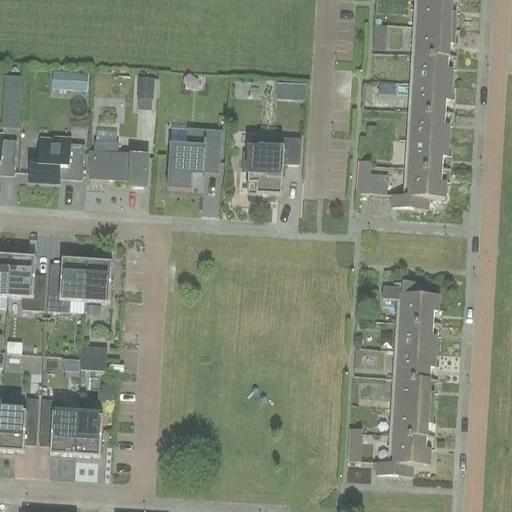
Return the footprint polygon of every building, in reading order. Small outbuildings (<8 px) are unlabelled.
[(416,0),(405,199),(393,198),(392,211),(429,214),(430,201),(446,202),(447,186),(443,186),(445,161),(449,161),(451,130),(447,129),(448,105),(452,105),(454,73),(450,73),(451,49),(456,49),(457,17),(453,17),(454,0),(416,0)] [(376,28),(375,40),(387,41),(388,29),(376,28)] [(139,81),(139,102),(154,102),(155,82),(139,81)] [(294,97),(308,99),(310,87),(296,85),(294,97)] [(191,194),(192,175),(202,175),(202,178),(204,178),(204,175),(219,176),(221,133),(187,131),(186,147),(170,146),(167,192),(191,194)] [(0,136),(0,172),(1,173),(1,178),(16,179),(18,144),(3,143),(4,137),(0,136)] [(57,143),(42,142),(40,168),(31,168),(30,184),(60,186),(61,176),(68,177),(68,182),(83,182),(85,148),(71,147),(72,141),(57,140),(57,143)] [(246,158),(245,174),(250,174),(249,197),(283,199),(285,169),(301,170),(303,142),(275,140),(275,150),(261,149),(260,154),(251,153),(251,158),(246,158)] [(97,146),(96,156),(93,155),(91,181),(131,184),(131,190),(147,191),(149,159),(118,157),(119,147),(97,146)] [(372,174),(372,166),(360,165),(359,173),(372,174)] [(371,182),(372,176),(372,174),(359,173),(359,181),(371,182)] [(372,176),(371,182),(371,190),(370,198),(388,199),(389,178),(372,176)] [(371,190),(371,182),(359,181),(358,189),(371,190)] [(371,190),(358,189),(358,197),(370,198),(371,190)] [(0,299),(9,300),(12,258),(0,257),(0,299)] [(12,258),(9,300),(24,301),(23,313),(45,314),(47,285),(36,284),(37,260),(12,258)] [(86,305),(88,263),(64,262),(62,286),(51,285),(49,315),(71,316),(71,304),(86,305)] [(113,265),(88,263),(86,305),(110,307),(113,265)] [(440,316),(441,299),(424,298),(425,286),(395,285),(395,290),(384,289),(383,302),(399,303),(389,467),(377,466),(377,479),(414,481),(415,468),(431,469),(432,453),(428,453),(429,428),(434,428),(436,397),(431,396),(432,372),(437,372),(439,341),(434,341),(435,315),(440,316)] [(109,352),(83,350),(82,361),(108,363),(109,352)] [(107,374),(108,363),(82,361),(82,372),(107,374)] [(27,414),(3,413),(0,454),(25,456),(26,432),(38,433),(40,403),(28,402),(27,414)] [(76,459),(79,417),(64,416),(65,404),(43,403),(41,433),(53,434),(51,457),(76,459)] [(79,417),(76,459),(101,461),(104,419),(79,417)] [(363,434),(351,433),(351,441),(363,442),(363,434)] [(362,450),(363,442),(351,441),(350,449),(362,450)] [(362,458),(362,450),(350,449),(350,458),(362,458)] [(350,458),(350,466),(362,466),(362,458),(350,458)]
